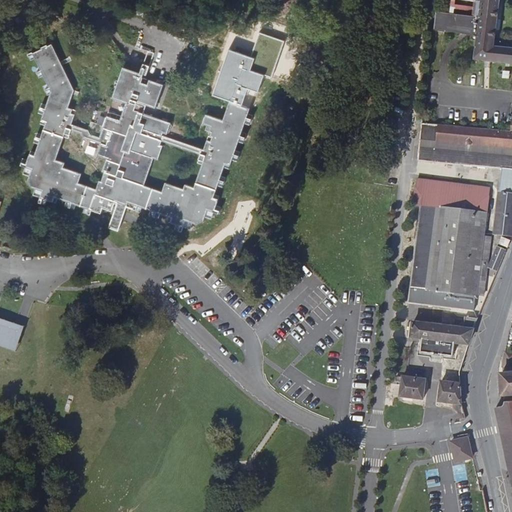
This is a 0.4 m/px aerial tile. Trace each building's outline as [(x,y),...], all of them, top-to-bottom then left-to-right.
[(511,64),(511,48),(495,47),(500,0),(464,0),(476,1),(475,7),(474,12),(474,17),(456,15),(450,15),(437,13),(435,29),(478,34),(475,60),(511,64)] [(457,5),(457,0),(452,0),(450,15),(456,15),(456,10),(474,12),(475,7),(457,5)] [(209,95),(227,101),(238,106),(244,89),(255,93),(261,76),(269,79),(282,41),(256,32),(248,56),(226,49),(209,95)] [(117,118),(108,115),(104,125),(110,128),(106,137),(88,130),(85,126),(72,121),(77,107),(69,104),(75,87),(55,37),(46,41),(47,43),(37,47),(40,52),(43,60),(47,70),(51,78),(54,85),(52,89),(48,99),(45,109),(43,114),(48,116),(46,119),(43,127),(40,137),(37,146),(35,150),(30,148),(28,153),(25,160),(32,163),(29,170),(28,174),(31,180),(34,182),(42,184),(40,191),(46,194),(51,196),(53,191),(57,192),(66,195),(75,199),(83,202),(90,205),(99,208),(101,203),(110,206),(113,197),(115,198),(114,202),(123,205),(125,201),(134,204),(135,202),(140,204),(147,206),(157,210),(164,213),(169,215),(168,219),(173,221),(180,224),(182,217),(189,220),(192,221),(200,217),(201,214),(204,207),(211,209),(213,202),(215,197),(210,196),(212,192),(215,184),(218,174),(221,167),(222,163),(227,164),(229,160),(232,150),(235,142),(239,132),(242,123),(245,114),(247,109),(238,106),(227,101),(219,119),(203,114),(200,123),(203,125),(209,127),(207,131),(200,149),(198,155),(195,163),(199,165),(191,187),(183,184),(181,189),(163,183),(160,191),(142,185),(152,158),(155,159),(160,145),(158,143),(159,140),(161,141),(163,135),(160,134),(161,132),(164,133),(168,121),(141,111),(144,103),(153,106),(161,83),(143,77),(136,75),(120,68),(111,95),(123,100),(117,118)] [(146,50),(136,75),(143,77),(152,52),(146,50)] [(42,72),(47,70),(43,60),(38,62),(42,72)] [(49,89),(52,89),(54,85),(51,78),(45,80),(49,89)] [(40,107),(45,109),(48,99),(43,98),(40,107)] [(251,115),(245,114),(242,123),(247,125),(251,115)] [(511,131),(484,129),(436,125),(424,123),(420,159),(504,167),(498,217),(496,234),(511,235),(511,131)] [(35,135),(40,137),(43,127),(38,125),(35,135)] [(244,134),(239,132),(235,142),(240,144),(244,134)] [(200,149),(163,135),(161,141),(198,155),(200,149)] [(237,152),(232,150),(229,160),(234,162),(237,152)] [(20,159),(25,160),(28,153),(23,151),(20,159)] [(23,167),(29,170),(32,163),(25,160),(23,167)] [(410,303),(475,311),(477,296),(485,297),(489,270),(492,238),(486,236),(492,188),(430,180),(418,179),(414,205),(422,206),(412,286),(410,303)] [(32,188),(40,191),(42,184),(34,182),(32,188)] [(73,204),(75,199),(66,195),(64,200),(73,204)] [(116,226),(123,205),(114,202),(106,223),(116,226)] [(208,217),(211,209),(204,207),(201,214),(208,217)] [(187,226),(189,220),(182,217),(180,224),(187,226)] [(509,248),(511,240),(503,237),(500,244),(509,248)] [(499,271),(507,251),(498,247),(490,267),(499,271)] [(476,326),(479,318),(467,317),(465,329),(414,322),(412,338),(423,339),(422,353),(455,357),(456,343),(470,345),(476,326)] [(0,318),(0,324),(18,330),(13,344),(0,340),(0,345),(16,351),(24,327),(0,318)] [(0,340),(13,344),(18,330),(0,324),(0,340)] [(511,352),(506,350),(503,368),(511,366),(511,352)] [(511,373),(503,374),(504,395),(511,394),(511,373)] [(394,394),(401,395),(403,378),(396,377),(394,394)] [(404,377),(403,378),(401,395),(401,396),(424,399),(427,380),(404,377)] [(462,403),(461,384),(443,382),(440,401),(454,403),(454,406),(454,408),(456,409),(459,411),(464,410),(462,403)] [(511,401),(505,402),(505,404),(503,406),(497,407),(503,436),(511,433),(511,401)] [(511,433),(503,436),(511,475),(511,433)] [(468,438),(461,440),(462,446),(469,445),(468,438)] [(462,446),(461,440),(452,442),(456,462),(472,458),(469,445),(462,446)]
